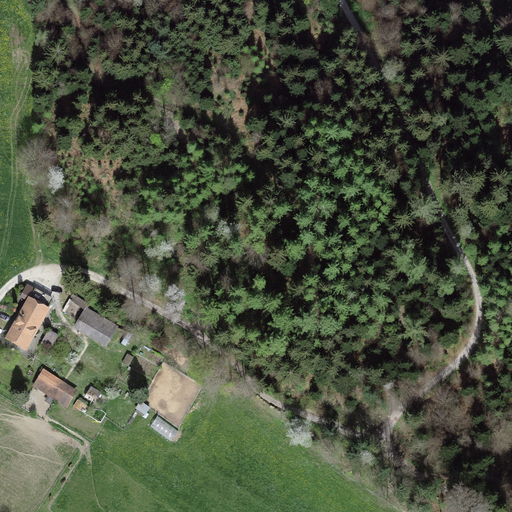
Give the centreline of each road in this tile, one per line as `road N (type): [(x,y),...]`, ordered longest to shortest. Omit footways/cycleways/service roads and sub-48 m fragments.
road 1 (track): [(483,511),(399,461),(386,438),(270,398),(201,336),(87,272),(29,273),(0,295)]
road 2 (track): [(386,438),(403,404),(470,346),(479,298),(341,0)]
